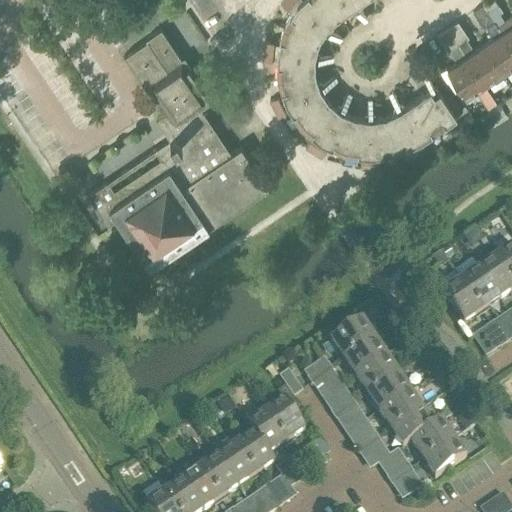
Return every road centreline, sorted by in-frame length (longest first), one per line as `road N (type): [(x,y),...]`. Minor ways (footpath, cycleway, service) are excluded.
road 1 (residential): [(392,49),(362,39),(345,56),(345,73),(355,87),(373,91),(397,67)]
road 2 (tertiary): [(73,473),(0,362)]
